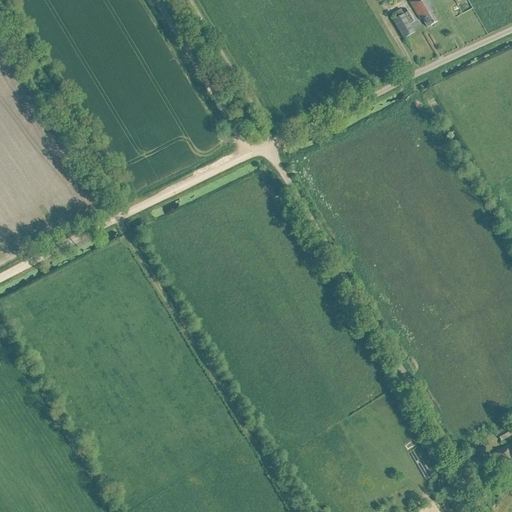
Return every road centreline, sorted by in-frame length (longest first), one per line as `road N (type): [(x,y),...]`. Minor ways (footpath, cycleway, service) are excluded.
road 1 (unclassified): [(479,511),(266,146)]
road 2 (track): [(126,213),(299,511)]
road 3 (track): [(266,146),(511,30)]
road 4 (track): [(251,153),(158,0)]
road 5 (track): [(0,278),(126,213)]
road 6 (track): [(126,213),(251,153)]
